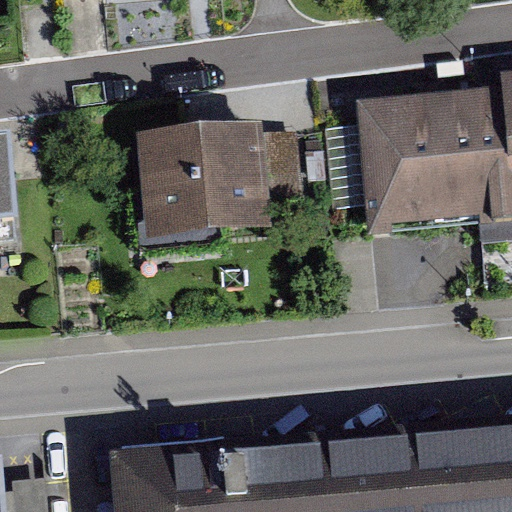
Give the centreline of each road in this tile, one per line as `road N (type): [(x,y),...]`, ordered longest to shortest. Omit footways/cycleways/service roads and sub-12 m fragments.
road 1 (residential): [(511,25),(0,94)]
road 2 (residential): [(511,345),(0,390)]
